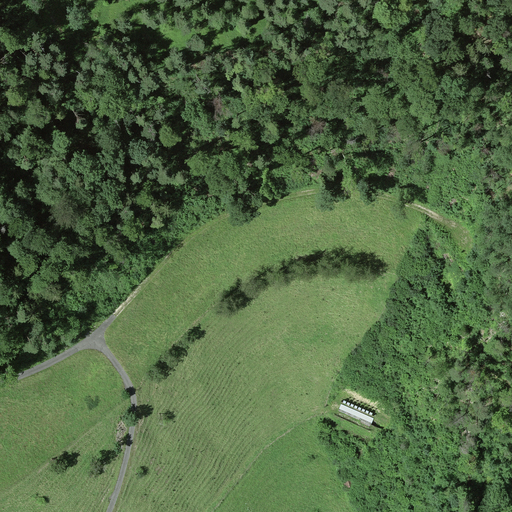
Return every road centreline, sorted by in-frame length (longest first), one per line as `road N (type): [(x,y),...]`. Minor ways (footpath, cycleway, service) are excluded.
road 1 (track): [(95,337),(180,242),(253,203),(314,193),(379,203),(436,228),(447,255)]
road 2 (track): [(0,120),(92,42),(252,0)]
road 3 (track): [(95,337),(134,396),(108,511)]
road 4 (track): [(321,407),(273,437),(206,511)]
